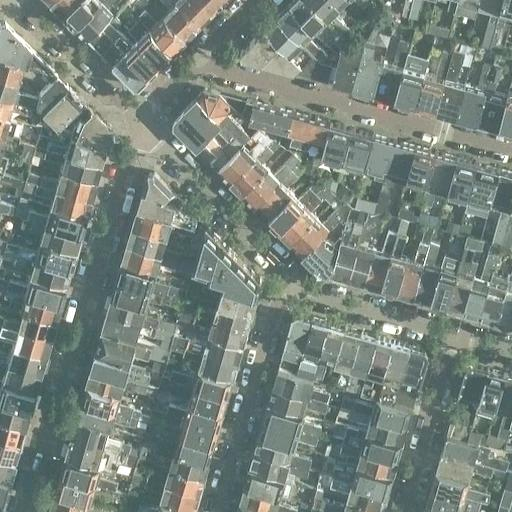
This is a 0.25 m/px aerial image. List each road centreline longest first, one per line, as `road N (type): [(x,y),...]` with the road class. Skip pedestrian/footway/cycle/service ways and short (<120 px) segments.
road 1 (residential): [(138,123),(25,511)]
road 2 (residential): [(195,66),(511,149)]
road 3 (residential): [(216,511),(275,304),(294,286)]
road 4 (residential): [(138,123),(294,286)]
road 5 (residential): [(457,332),(405,511)]
road 6 (residential): [(17,0),(138,123)]
road 7 (residential): [(294,286),(457,332)]
